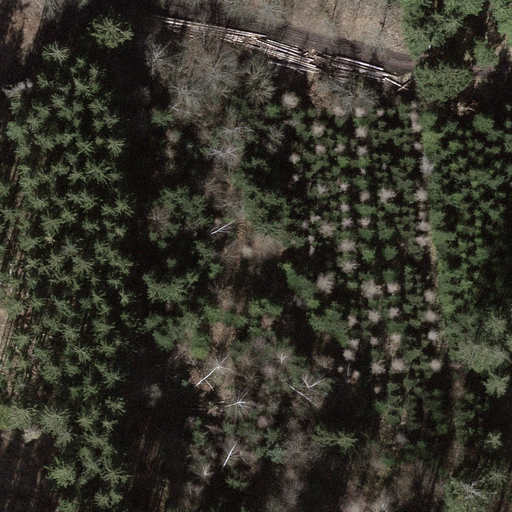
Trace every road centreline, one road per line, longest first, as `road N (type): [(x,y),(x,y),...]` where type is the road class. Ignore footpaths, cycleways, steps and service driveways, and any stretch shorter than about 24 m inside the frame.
road 1 (track): [(164,0),(422,60),(511,63)]
road 2 (track): [(0,95),(120,0)]
